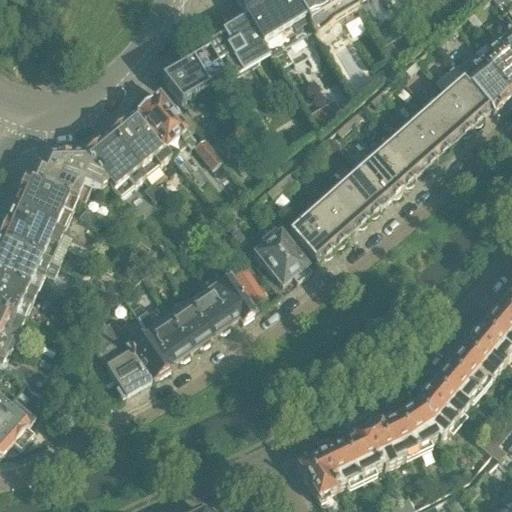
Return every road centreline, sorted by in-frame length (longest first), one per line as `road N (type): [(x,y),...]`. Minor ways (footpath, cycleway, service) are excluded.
road 1 (residential): [(511,124),(339,279),(236,353),(125,425),(0,482)]
road 2 (residential): [(261,460),(401,389),(511,254)]
road 3 (tertiary): [(33,108),(73,105),(101,90),(146,40),(166,0)]
road 4 (residential): [(148,511),(261,460)]
